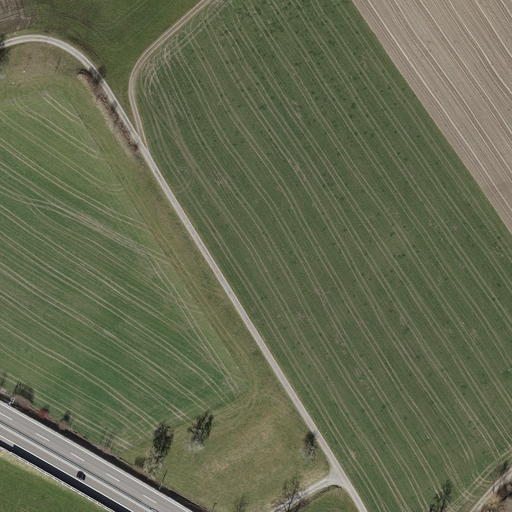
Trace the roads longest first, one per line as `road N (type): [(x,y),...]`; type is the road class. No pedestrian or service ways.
road 1 (track): [(363,511),(98,77),(76,50),(45,37),(0,45)]
road 2 (trunk): [(171,511),(0,413)]
road 3 (track): [(141,146),(135,72),(206,0)]
road 4 (trunk): [(0,431),(141,511)]
